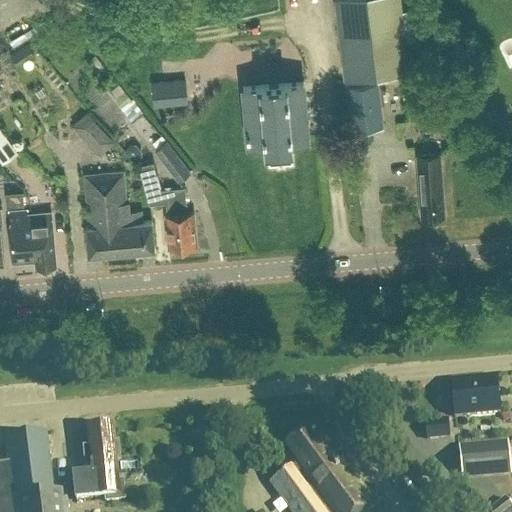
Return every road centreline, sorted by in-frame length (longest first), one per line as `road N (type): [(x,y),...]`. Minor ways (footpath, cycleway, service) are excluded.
road 1 (tertiary): [(0,294),(511,248)]
road 2 (unclassified): [(0,416),(511,370)]
